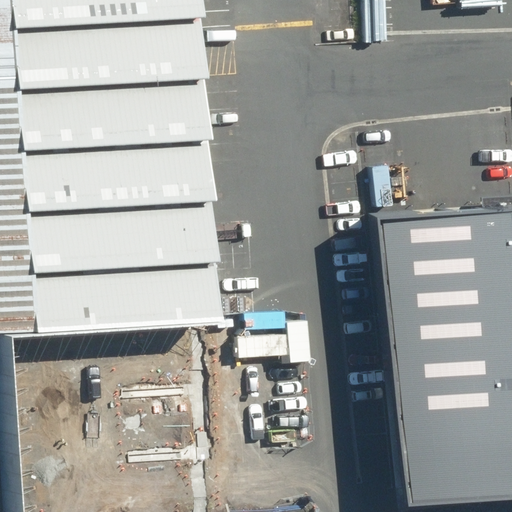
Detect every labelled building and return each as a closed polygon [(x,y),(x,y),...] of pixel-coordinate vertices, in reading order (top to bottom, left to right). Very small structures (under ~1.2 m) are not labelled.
[(178,61),(174,0),(0,0),(0,96),(180,86),(178,61)] [(186,184),(180,86),(0,96),(0,176),(2,216),(187,204),(186,184)] [(0,335),(9,335),(2,216),(0,176),(0,335)] [(511,202),(475,206),(504,497),(511,495),(511,202)] [(188,221),(187,204),(2,216),(9,335),(195,325),(188,221)] [(504,497),(475,206),(450,209),(423,212),(342,220),(372,510),(504,497)] [(207,511),(195,330),(13,342),(24,511),(207,511)]
